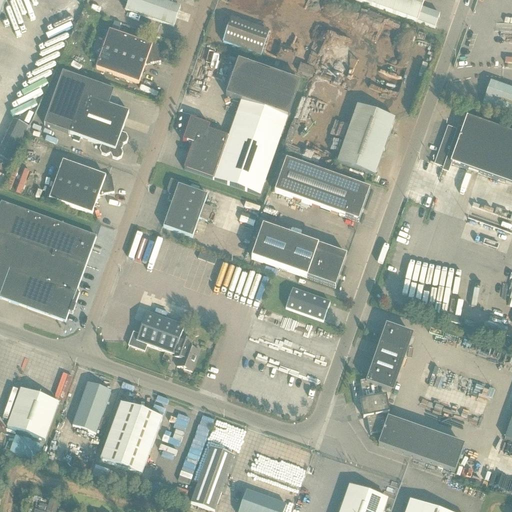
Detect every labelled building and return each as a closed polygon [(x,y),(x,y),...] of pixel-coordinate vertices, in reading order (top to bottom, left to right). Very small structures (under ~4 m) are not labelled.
[(173,27),(180,8),(158,0),(128,0),(125,11),(173,27)] [(424,0),(353,0),(435,30),(440,16),(422,9),(424,0)] [(364,12),(361,18),(372,21),(374,15),(364,12)] [(261,57),(269,32),(231,19),(223,43),(261,57)] [(114,22),(111,32),(117,35),(120,24),(114,22)] [(145,65),(160,63),(157,45),(151,47),(117,35),(111,32),(109,32),(96,69),(138,85),(145,65)] [(192,145),(183,170),(260,197),(299,83),(238,62),(226,97),(241,102),(228,138),(207,131),(208,128),(191,122),(188,132),(191,138),(189,143),(192,145)] [(62,73),(43,125),(69,135),(101,146),(99,150),(101,155),(106,156),(110,154),(112,159),(117,160),(121,158),(123,154),(120,149),(122,146),(126,143),(128,139),(126,135),(121,133),(128,113),(108,106),(113,91),(62,73)] [(210,98),(212,92),(193,85),(190,95),(204,100),(206,97),(210,98)] [(511,94),(489,86),(482,105),(511,115),(511,94)] [(374,177),(394,120),(357,107),(336,164),(374,177)] [(0,152),(9,157),(28,124),(13,116),(0,138),(0,152)] [(448,129),(435,165),(443,167),(445,162),(450,163),(450,164),(511,186),(511,135),(466,119),(461,134),(456,132),(456,131),(448,129)] [(370,191),(286,161),(274,193),(358,223),(370,191)] [(98,196),(114,194),(111,177),(104,178),(63,163),(49,200),(92,216),(98,196)] [(172,203),(163,228),(192,239),(199,219),(207,222),(211,209),(203,207),(207,197),(186,189),(187,186),(171,180),(167,190),(170,196),(168,202),(172,203)] [(252,216),(255,206),(239,201),(236,211),(252,216)] [(267,201),(265,209),(273,211),(275,203),(267,201)] [(0,205),(0,299),(65,323),(69,313),(72,314),(73,313),(76,306),(75,305),(72,304),(76,294),(86,266),(96,238),(30,214),(1,203),(0,205)] [(257,243),(341,273),(346,257),(262,227),(257,243)] [(335,289),(341,273),(257,243),(251,260),(335,289)] [(198,256),(196,248),(187,249),(188,257),(198,256)] [(285,309),(323,323),(330,304),(292,290),(285,309)] [(450,293),(445,318),(460,321),(464,295),(450,293)] [(158,304),(160,299),(147,294),(145,299),(158,304)] [(175,353),(180,340),(184,328),(146,314),(138,335),(133,333),(128,347),(145,353),(147,347),(174,356),(175,353)] [(279,327),(288,329),(291,319),(282,317),(279,327)] [(377,388),(390,393),(410,335),(386,327),(367,381),(360,383),(363,401),(360,402),(363,419),(367,418),(370,437),(382,434),(378,447),(454,474),(463,449),(387,422),(384,429),(382,415),(389,414),(386,397),(378,398),(377,388)] [(282,337),(281,342),(292,346),(294,341),(282,337)] [(180,340),(175,353),(181,355),(177,368),(192,373),(199,354),(189,350),(191,344),(180,340)] [(295,372),(294,377),(315,382),(319,365),(306,361),(303,374),(295,372)] [(1,413),(8,416),(18,387),(4,382),(0,394),(0,412),(1,413)] [(95,436),(110,393),(88,385),(72,428),(95,436)] [(45,442),(58,404),(20,390),(7,428),(45,442)] [(141,476),(162,420),(121,405),(100,462),(141,476)] [(174,451),(190,416),(176,409),(174,412),(171,411),(168,418),(173,421),(168,432),(167,431),(161,445),(174,451)] [(214,511),(234,457),(211,449),(190,505),(211,511),(214,511)] [(382,511),(386,499),(349,486),(339,511),(382,511)] [(184,503),(188,492),(177,487),(173,498),(184,503)] [(284,511),(286,507),(246,492),(238,511),(284,511)] [(439,511),(410,502),(405,511),(439,511)] [(46,511),(55,511),(57,505),(49,503),(46,511)]
